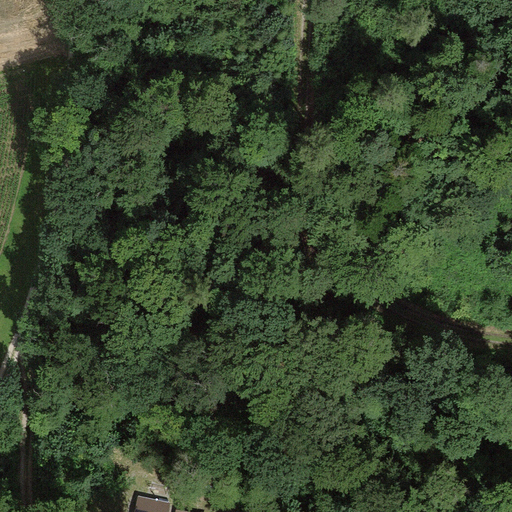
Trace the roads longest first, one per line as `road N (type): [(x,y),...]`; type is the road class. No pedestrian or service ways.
road 1 (track): [(306,0),(293,162),(311,237),(335,272),(394,302),(457,326),(511,331)]
road 2 (track): [(0,369),(53,231),(75,0)]
road 3 (track): [(22,511),(30,300)]
